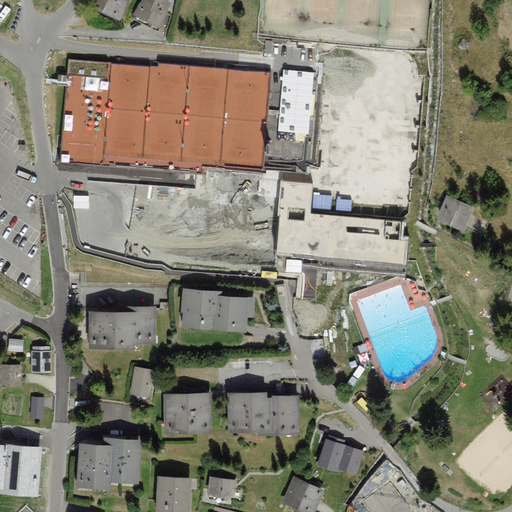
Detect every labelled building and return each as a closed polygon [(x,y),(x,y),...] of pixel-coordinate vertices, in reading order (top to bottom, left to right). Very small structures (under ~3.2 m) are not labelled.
[(90,0),(88,5),(118,20),(128,0),(127,0),(90,0)] [(168,0),(142,0),(135,18),(159,28),(170,3),(168,2),(168,0)] [(421,52),(288,42),(275,170),(312,174),(371,179),(401,182),(418,183),(431,76),(419,75),(421,52)] [(273,74),(69,60),(61,164),(173,172),(263,176),(273,74)] [(416,194),(190,172),(184,256),(410,276),(416,194)] [(440,197),(430,221),(459,234),(470,210),(440,197)] [(85,283),(152,283),(152,278),(86,263),(85,283)] [(339,302),(345,284),(341,282),(335,302),(336,314),(341,313),(343,309),(343,305),(339,302)] [(212,292),(176,291),(173,329),(243,334),(246,299),(212,297),(212,292)] [(119,315),(82,314),(81,349),(150,349),(149,309),(119,309),(119,315)] [(10,337),(9,348),(23,349),(24,338),(10,337)] [(44,372),(44,349),(28,349),(28,371),(44,372)] [(15,367),(0,367),(0,387),(15,387),(15,367)] [(148,398),(152,374),(133,371),(129,395),(148,398)] [(294,434),(294,399),(258,400),(258,395),(222,396),(222,431),(254,431),(254,435),(294,434)] [(207,397),(160,398),(161,432),(208,431),(207,397)] [(39,420),(40,399),(28,399),(27,419),(39,420)] [(74,445),(70,486),(102,489),(103,481),(134,483),(139,445),(95,441),(95,447),(74,445)] [(333,466),(355,472),(361,453),(339,446),(333,466)] [(31,453),(0,448),(0,485),(26,488),(31,453)] [(278,501),(303,511),(311,511),(321,490),(289,476),(278,501)] [(185,511),(187,481),(151,478),(149,508),(185,511)] [(235,481),(207,478),(205,495),(227,497),(228,489),(234,489),(235,481)] [(396,511),(400,504),(365,487),(354,510),(357,511),(396,511)]
